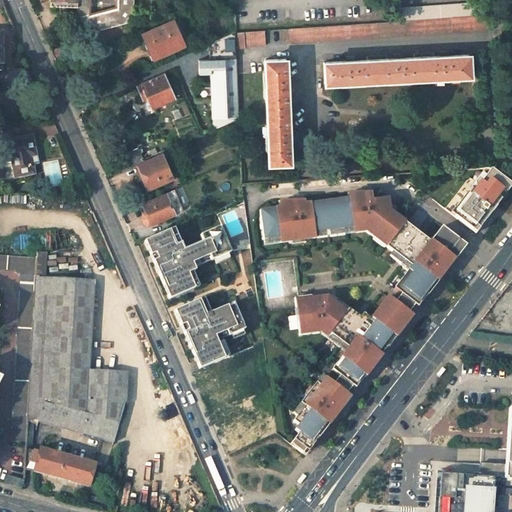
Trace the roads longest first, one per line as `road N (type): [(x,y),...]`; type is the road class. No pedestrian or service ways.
road 1 (secondary): [(237,511),(14,0)]
road 2 (primary): [(511,244),(302,511)]
road 3 (primary): [(333,498),(511,263)]
